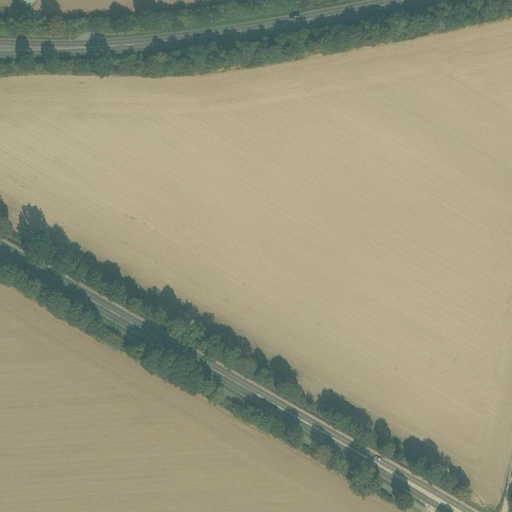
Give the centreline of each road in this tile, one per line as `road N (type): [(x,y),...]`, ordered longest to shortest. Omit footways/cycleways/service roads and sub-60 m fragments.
road 1 (tertiary): [(454,511),(0,250)]
road 2 (secondary): [(411,0),(163,43),(0,49)]
